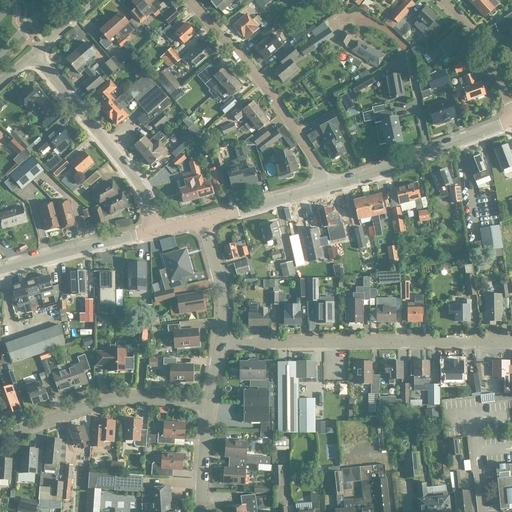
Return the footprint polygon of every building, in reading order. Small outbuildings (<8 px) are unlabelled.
[(145,18),(151,13),(155,18),(160,14),(158,12),(155,9),(151,5),(146,0),(135,0),(132,3),(145,18)] [(146,0),(151,5),(155,9),(158,12),(158,11),(161,8),(160,6),(163,2),(163,0),(146,0)] [(207,0),(216,9),(226,0),(207,0)] [(256,0),(255,1),(261,9),(272,1),(270,0),(256,0)] [(393,29),(393,28),(402,19),(415,5),(408,0),(405,0),(384,24),(393,29)] [(467,0),(475,8),(484,0),(467,0)] [(484,0),(475,8),(484,18),(489,14),(491,15),(496,11),(494,9),(499,5),(495,0),(484,0)] [(426,7),(417,17),(415,19),(417,21),(414,26),(428,39),(439,27),(434,22),(436,19),(431,14),(432,13),(426,7)] [(131,12),(136,19),(141,15),(135,8),(131,12)] [(174,10),(164,19),(168,24),(178,15),(174,10)] [(507,46),(506,46),(511,62),(511,12),(495,24),(495,27),(496,29),(497,31),(498,34),(500,35),(502,37),(504,40),(505,42),(507,46)] [(123,37),(127,34),(128,35),(133,30),(128,24),(129,24),(121,13),(111,22),(123,37)] [(257,16),(252,21),(247,15),(233,27),(243,38),(243,37),(246,40),(259,29),(258,28),(263,23),(257,16)] [(141,26),(134,18),(129,22),(136,30),(141,26)] [(402,19),(393,28),(399,33),(404,36),(410,29),(409,25),(402,19)] [(68,39),(79,30),(76,26),(75,27),(71,22),(61,30),(68,39)] [(100,31),(109,41),(115,35),(120,40),(123,37),(111,22),(100,31)] [(180,28),(174,33),(184,44),(195,34),(187,24),(181,29),(180,28)] [(162,32),(167,38),(175,31),(169,25),(162,32)] [(272,25),(261,34),(266,40),(255,49),(265,61),(282,47),(272,35),(277,31),(272,25)] [(300,31),(292,38),(297,43),(308,34),(301,26),(298,29),(300,31)] [(311,40),(316,49),(334,37),(328,29),(311,40)] [(346,48),(353,37),(344,32),(337,43),(346,48)] [(449,60),(460,56),(457,50),(462,46),(452,35),(442,42),(441,41),(427,51),(426,49),(420,53),(428,64),(443,53),(449,60)] [(127,42),(123,37),(120,40),(117,42),(121,47),(123,45),(127,42)] [(316,49),(311,40),(299,48),(304,57),(316,49)] [(137,53),(127,42),(123,45),(129,52),(125,55),(129,60),(137,53)] [(370,64),(377,68),(383,57),(357,42),(351,52),(370,63),(370,64)] [(86,43),(76,52),(86,63),(93,71),(98,67),(91,58),(96,54),(86,43)] [(212,53),(210,51),(211,49),(211,48),(208,44),(207,44),(205,45),(203,43),(194,51),(193,49),(180,60),(186,66),(191,62),(196,67),(212,53)] [(283,83),(298,71),(291,62),(298,56),(291,48),(277,60),(282,65),(274,71),(283,83)] [(180,60),(177,57),(170,49),(160,58),(168,67),(169,66),(171,68),(180,60)] [(86,63),(76,52),(67,60),(79,74),(84,70),(94,81),(85,89),(90,94),(103,82),(99,78),(93,71),(86,63)] [(351,68),(356,55),(349,53),(344,66),(351,68)] [(112,58),(110,60),(118,69),(123,65),(116,57),(112,58)] [(99,78),(103,82),(107,78),(107,79),(118,69),(110,60),(99,69),(104,75),(101,77),(101,76),(99,78)] [(456,74),(469,69),(466,62),(453,67),(456,74)] [(358,74),(366,70),(364,64),(355,68),(358,74)] [(209,92),(212,96),(233,77),(225,67),(205,85),(210,91),(209,92)] [(181,87),(166,68),(155,78),(170,96),(181,87)] [(355,94),(375,83),(367,70),(358,75),(361,80),(350,87),(355,94)] [(448,83),(444,72),(426,78),(430,89),(448,83)] [(148,73),(127,91),(131,95),(134,99),(145,113),(139,118),(146,126),(174,102),(148,73)] [(462,104),(467,103),(485,96),(481,83),(475,85),(471,74),(458,79),(464,94),(459,96),(462,104)] [(381,83),(385,83),(386,88),(385,88),(383,90),(384,96),(386,97),(388,97),(389,101),(398,99),(398,98),(404,97),(400,75),(380,79),(381,83)] [(233,77),(212,96),(216,101),(221,96),(221,97),(227,92),(231,97),(242,87),(233,77)] [(421,93),(429,90),(430,89),(426,78),(419,81),(421,93)] [(123,102),(124,101),(121,97),(122,96),(121,95),(114,101),(108,93),(115,87),(110,82),(97,93),(104,101),(99,106),(103,110),(102,110),(107,116),(123,102)] [(51,111),(55,108),(38,88),(34,91),(30,86),(18,97),(20,100),(18,102),(22,106),(24,105),(26,107),(27,107),(31,112),(35,109),(43,118),(38,122),(44,128),(57,117),(51,111)] [(121,97),(124,101),(125,101),(131,95),(127,91),(122,96),(121,97)] [(343,101),(350,98),(347,93),(340,97),(343,101)] [(131,95),(125,101),(128,104),(130,102),(134,99),(131,95)] [(225,115),(237,104),(232,98),(219,109),(225,115)] [(332,100),(327,103),(331,108),(336,104),(332,100)] [(449,101),(428,108),(434,125),(436,125),(438,126),(442,125),(442,122),(456,117),(449,101)] [(123,102),(107,116),(112,121),(116,125),(121,121),(121,122),(128,116),(127,116),(129,114),(125,108),(127,106),(123,102)] [(245,116),(250,121),(261,112),(254,102),(242,111),(239,108),(231,114),(237,122),(245,116)] [(372,111),(361,114),(362,123),(374,121),(372,111)] [(378,123),(382,122),(387,144),(401,141),(396,119),(393,120),(391,111),(376,114),(378,123)] [(248,131),(254,127),(258,132),(270,123),(261,112),(250,121),(239,130),(237,130),(234,131),(236,134),(241,132),(242,134),(247,130),(248,131)] [(157,131),(168,121),(162,113),(150,123),(157,131)] [(344,153),(340,145),(344,143),(335,127),(338,125),(332,113),(316,121),(323,134),(325,132),(330,141),(324,144),(332,160),(344,153)] [(224,136),(234,131),(237,130),(234,123),(220,129),(220,130),(217,131),(220,137),(223,136),(224,136)] [(60,126),(47,138),(56,149),(70,137),(60,126)] [(257,146),(270,136),(265,129),(253,138),(252,136),(246,141),(246,146),(257,146)] [(133,146),(142,156),(164,137),(159,132),(149,142),(144,137),(133,146)] [(171,132),(164,137),(142,156),(146,161),(145,162),(149,166),(150,165),(151,166),(157,161),(158,162),(169,153),(162,145),(174,135),(171,132)] [(281,138),(277,132),(257,147),(262,153),(281,138)] [(287,132),(282,137),(287,144),(293,140),(287,132)] [(169,150),(175,157),(190,144),(184,137),(169,150)] [(24,139),(20,144),(25,149),(29,145),(24,139)] [(14,140),(9,146),(20,155),(25,150),(14,140)] [(41,154),(49,147),(43,141),(35,147),(41,154)] [(510,153),(507,146),(495,151),(503,171),(511,167),(511,154),(511,153),(510,153)] [(234,147),(238,160),(241,173),(245,187),(250,185),(250,187),(252,188),(256,186),(257,185),(256,184),(257,184),(254,170),(248,171),(245,157),(244,157),(241,147),(234,147)] [(83,152),(70,164),(80,175),(93,163),(83,152)] [(176,168),(186,159),(181,153),(171,162),(176,168)] [(292,178),(293,176),(292,174),(297,173),(293,159),(292,159),(290,153),(273,157),(279,177),(284,176),(285,176),(285,178),(287,179),(292,178)] [(475,182),(482,179),(488,176),(483,163),(482,164),(479,157),(467,162),(475,182)] [(32,158),(21,167),(32,181),(33,181),(43,172),(32,158)] [(56,177),(69,165),(64,159),(51,171),(56,177)] [(48,160),(43,165),(51,171),(55,167),(48,160)] [(245,187),(241,173),(238,160),(231,162),(233,168),(227,169),(229,176),(232,190),(233,190),(233,191),(235,192),(239,191),(240,189),(239,188),(245,187)] [(191,172),(198,200),(213,196),(209,182),(203,184),(201,176),(200,176),(196,161),(188,163),(191,173),(191,172)] [(1,171),(10,174),(13,165),(4,162),(1,171)] [(216,166),(218,173),(221,184),(227,183),(222,165),(216,166)] [(32,181),(21,167),(10,177),(10,178),(4,183),(12,193),(18,187),(21,191),(33,181),(32,181)] [(216,168),(209,170),(214,190),(222,188),(216,168)] [(441,198),(449,195),(450,203),(461,202),(459,178),(450,181),(446,170),(432,175),(437,190),(438,189),(441,198)] [(101,177),(96,172),(88,179),(93,184),(101,177)] [(182,175),(185,189),(179,190),(183,204),(198,200),(191,172),(191,173),(182,175)] [(61,182),(64,185),(69,180),(65,177),(61,182)] [(69,190),(73,193),(81,186),(77,182),(74,185),(69,190)] [(100,205),(118,196),(111,183),(93,191),(100,205)] [(423,209),(420,199),(421,199),(416,184),(395,190),(401,212),(416,208),(416,211),(423,209)] [(118,196),(100,205),(91,209),(97,226),(105,224),(101,212),(108,209),(111,215),(127,206),(126,205),(127,204),(125,200),(124,200),(120,194),(118,196)] [(367,198),(371,217),(385,214),(380,195),(367,198)] [(371,217),(367,198),(353,202),(357,220),(371,217)] [(60,227),(59,228),(60,230),(75,226),(69,202),(54,206),(60,227)] [(54,206),(54,203),(39,207),(45,231),(59,228),(60,227),(54,206)] [(13,220),(15,226),(28,222),(23,207),(14,209),(16,217),(16,219),(13,220)] [(395,228),(394,228),(395,233),(404,232),(399,208),(391,209),(395,228)] [(14,209),(0,213),(0,224),(1,225),(3,229),(15,226),(13,220),(16,219),(16,217),(14,209)] [(91,216),(89,209),(82,211),(85,218),(91,216)] [(334,218),(332,219),(330,209),(317,212),(320,228),(327,227),(328,232),(335,231),(333,226),(335,225),(334,218)] [(419,222),(429,221),(428,211),(418,212),(419,222)] [(278,239),(279,239),(275,223),(262,227),(267,242),(273,241),(274,247),(280,245),(278,239)] [(366,248),(362,228),(354,230),(358,250),(366,248)] [(317,229),(301,233),(308,262),(315,261),(315,260),(323,258),(317,229)] [(475,245),(476,253),(502,249),(499,229),(481,232),(483,244),(475,245)] [(297,234),(288,236),(295,266),(304,264),(297,234)] [(341,243),(349,244),(350,235),(342,234),(341,243)] [(323,244),(327,254),(336,251),(332,241),(323,244)] [(239,251),(236,252),(233,244),(224,247),(228,261),(237,258),(237,257),(240,257),(247,255),(245,247),(238,249),(239,251)] [(184,277),(191,275),(186,257),(184,258),(182,251),(163,257),(170,280),(164,282),(166,290),(186,285),(184,277)] [(118,253),(117,267),(135,268),(136,253),(118,253)] [(153,261),(136,265),(141,290),(158,287),(153,261)] [(248,262),(235,263),(235,275),(248,275),(248,262)] [(295,275),(292,262),(280,265),(283,278),(295,275)] [(333,267),(335,278),(341,276),(339,265),(333,267)] [(464,276),(467,297),(476,295),(473,275),(472,265),(464,266),(465,275),(464,276)] [(86,271),(68,272),(69,295),(87,294),(86,271)] [(115,305),(116,305),(116,271),(107,271),(107,273),(99,273),(99,301),(115,301),(115,305)] [(393,283),(401,283),(400,271),(392,272),(393,283)] [(381,275),(379,275),(380,285),(393,283),(392,272),(380,273),(381,275)] [(134,274),(118,275),(119,305),(135,305),(134,274)] [(48,277),(36,280),(40,294),(52,290),(51,287),(48,277)] [(40,294),(36,280),(23,283),(27,297),(40,294)] [(269,293),(269,305),(278,305),(277,280),(263,280),(263,289),(273,288),(273,293),(269,293)] [(295,280),(297,299),(306,298),(304,280),(295,280)] [(309,281),(309,302),(317,302),(317,281),(309,281)] [(27,297),(23,283),(11,287),(15,301),(12,302),(14,308),(17,307),(18,309),(24,307),(26,313),(31,312),(28,302),(27,297)] [(484,295),(484,313),(484,325),(495,325),(495,322),(501,322),(501,298),(508,297),(508,294),(507,284),(506,284),(499,285),(500,295),(484,295)] [(362,301),(369,301),(369,288),(363,288),(356,288),(356,293),(352,293),(353,300),(347,300),(347,312),(345,312),(345,320),(347,320),(347,323),(362,323),(362,301)] [(172,290),(153,294),(155,303),(174,298),(172,290)] [(179,313),(204,309),(201,293),(177,297),(179,313)] [(407,304),(407,309),(408,323),(422,323),(422,316),(423,316),(423,296),(414,296),(414,304),(407,304)] [(469,322),(469,313),(470,313),(470,301),(463,301),(463,306),(450,306),(450,315),(456,315),(455,322),(469,322)] [(249,304),(249,314),(248,314),(248,325),(268,325),(268,314),(267,314),(267,309),(260,309),(260,303),(249,304)] [(333,304),(317,304),(317,324),(333,323),(333,304)] [(150,317),(151,306),(144,305),(143,316),(150,317)] [(299,306),(284,306),(284,325),(300,325),(300,313),(299,313),(299,306)] [(382,307),(382,310),(377,310),(377,321),(388,321),(388,323),(395,323),(395,307),(382,307)] [(70,320),(62,321),(65,339),(78,337),(77,330),(72,331),(70,320)] [(12,364),(32,357),(39,355),(49,351),(65,346),(61,324),(5,344),(5,345),(2,346),(1,360),(10,357),(12,364)] [(180,325),(167,326),(168,332),(173,332),(174,341),(170,342),(170,347),(158,348),(158,355),(174,353),(174,348),(198,346),(197,329),(180,331),(180,325)] [(84,347),(93,344),(91,337),(82,340),(84,347)] [(125,350),(109,350),(109,352),(96,352),(96,365),(105,366),(105,365),(109,365),(109,372),(125,372),(125,350)] [(49,351),(39,355),(43,365),(46,375),(53,373),(48,359),(51,358),(49,351)] [(77,358),(79,364),(66,368),(73,388),(87,384),(83,372),(90,370),(85,355),(77,358)] [(473,358),(473,364),(476,363),(478,373),(482,372),(481,366),(484,366),(483,357),(473,358)] [(163,359),(163,365),(170,365),(170,382),(192,382),(192,365),(176,365),(176,359),(163,359)] [(416,361),(416,362),(415,362),(415,367),(410,367),(411,377),(414,377),(414,385),(423,385),(423,383),(428,383),(428,362),(422,362),(422,360),(416,361)] [(511,367),(508,367),(508,361),(493,362),(493,378),(500,378),(501,399),(510,398),(510,397),(511,397),(511,367)] [(462,363),(451,363),(451,362),(444,362),(445,378),(457,378),(457,376),(462,376),(462,363)] [(239,363),(239,371),(237,372),(237,376),(239,378),(239,381),(251,381),(251,382),(258,382),(258,390),(268,390),(268,379),(262,379),(262,363),(239,363)] [(275,407),(278,407),(278,433),(315,433),(315,407),(315,399),(298,399),(298,384),(298,380),(297,380),(297,363),(277,363),(277,390),(275,390),(275,407)] [(298,384),(316,384),(316,379),(315,379),(315,363),(297,363),(297,380),(298,380),(298,384)] [(356,364),(353,364),(353,382),(356,382),(356,384),(362,384),(362,385),(368,385),(368,384),(371,384),(371,394),(379,394),(379,390),(379,384),(379,376),(371,376),(371,363),(356,363),(356,364)] [(388,375),(389,380),(389,385),(394,384),(394,380),(402,380),(402,363),(388,363),(388,365),(384,365),(384,375),(388,375)] [(73,388),(66,368),(51,373),(59,394),(73,388)] [(12,369),(4,371),(10,386),(17,383),(12,369)] [(477,375),(468,376),(470,394),(480,393),(477,375)] [(27,396),(30,395),(34,405),(48,400),(44,388),(41,389),(39,385),(25,389),(27,396)] [(438,385),(429,385),(429,405),(438,405),(438,385)] [(4,415),(5,417),(14,414),(13,412),(20,409),(12,388),(7,389),(7,388),(0,390),(0,396),(4,406),(1,407),(3,415),(4,415)] [(344,401),(344,388),(325,388),(324,401),(344,401)] [(268,422),(268,407),(268,390),(258,390),(243,390),(243,422),(261,422),(268,422)] [(379,397),(380,406),(401,405),(401,400),(395,400),(395,397),(379,397)] [(376,421),(385,420),(386,420),(386,407),(376,407),(376,421)] [(270,430),(270,431),(277,431),(277,408),(271,408),(271,423),(268,423),(268,422),(261,422),(260,430),(270,430)] [(437,408),(422,409),(422,419),(438,418),(437,408)] [(92,426),(92,432),(91,447),(101,447),(103,446),(103,442),(113,442),(114,421),(98,420),(98,426),(92,426)] [(125,420),(124,441),(134,441),(133,445),(135,447),(145,448),(146,433),(140,433),(141,421),(125,420)] [(185,423),(164,422),(163,432),(159,432),(157,433),(157,444),(171,445),(172,439),(184,439),(185,423)] [(82,426),(70,431),(73,439),(71,440),(73,446),(79,443),(81,448),(87,446),(85,441),(87,440),(82,426)] [(288,451),(288,438),(273,438),(273,451),(288,451)] [(55,472),(56,465),(59,466),(61,441),(47,439),(45,464),(44,464),(44,471),(55,472)] [(460,455),(458,440),(447,441),(449,457),(460,455)] [(231,457),(230,463),(258,464),(258,465),(269,465),(269,457),(245,456),(246,443),(225,441),(225,447),(222,449),(222,454),(224,456),(231,457)] [(35,474),(36,450),(22,449),(22,455),(19,455),(18,471),(21,471),(21,473),(35,474)] [(170,470),(182,471),(183,455),(162,453),(161,463),(153,463),(151,464),(151,476),(169,477),(170,470)] [(421,478),(419,453),(404,454),(406,479),(421,478)] [(0,480),(10,481),(11,460),(0,459),(0,480)] [(258,464),(230,463),(230,468),(224,468),(224,469),(221,471),(221,475),(223,477),(223,483),(244,485),(244,475),(249,476),(250,472),(257,472),(258,465),(258,464)] [(511,463),(496,465),(500,509),(509,508),(509,509),(511,508),(511,463)] [(65,465),(63,478),(71,479),(72,465),(65,465)] [(372,511),(371,511),(388,511),(384,465),(359,467),(362,498),(364,511),(372,511)] [(282,466),(272,466),(273,486),(283,486),(282,466)] [(330,496),(343,494),(339,472),(327,474),(330,496)] [(469,511),(468,492),(460,492),(459,472),(453,472),(455,493),(456,511),(469,511)] [(142,476),(115,474),(114,491),(141,492),(142,476)] [(71,479),(63,478),(62,500),(69,500),(70,491),(72,491),(72,487),(70,487),(71,479)] [(39,500),(61,502),(63,482),(52,482),(52,488),(39,488),(39,500)] [(417,511),(433,511),(432,493),(426,494),(425,483),(417,484),(418,501),(417,501),(417,511)] [(254,493),(269,495),(270,487),(254,485),(254,493)] [(87,486),(85,511),(97,511),(99,486),(87,486)] [(172,511),(172,510),(170,510),(169,502),(171,502),(170,487),(148,488),(149,504),(150,503),(151,511),(149,511),(148,511),(172,511)] [(446,492),(432,493),(433,511),(448,511),(447,498),(446,492)] [(222,511),(256,511),(255,495),(240,496),(241,505),(222,508),(222,511)] [(371,511),(372,511),(364,511),(362,498),(351,499),(352,510),(354,510),(354,511),(371,511)] [(335,511),(354,511),(354,510),(352,510),(351,499),(342,500),(343,509),(335,510),(335,511)] [(35,511),(37,509),(37,505),(20,500),(17,511),(18,511),(35,511)] [(39,500),(39,505),(37,505),(37,509),(61,508),(61,502),(39,500)]
